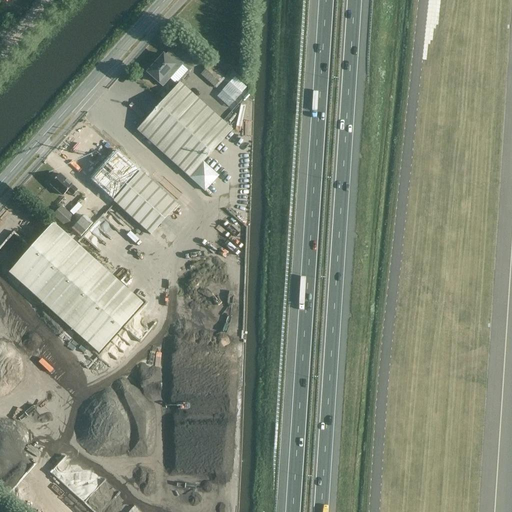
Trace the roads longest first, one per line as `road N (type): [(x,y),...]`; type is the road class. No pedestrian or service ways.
road 1 (motorway): [(321,511),(354,0)]
road 2 (motorway): [(325,0),(292,511)]
road 3 (secondary): [(0,185),(166,0)]
